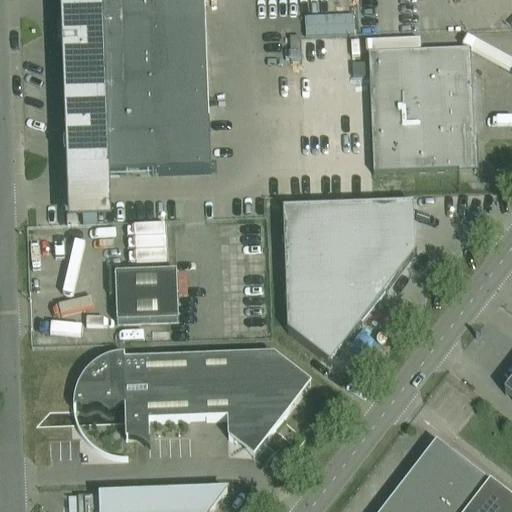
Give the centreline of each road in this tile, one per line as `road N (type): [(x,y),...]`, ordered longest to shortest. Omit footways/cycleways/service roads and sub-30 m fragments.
road 1 (unclassified): [(308,511),(511,248)]
road 2 (unknown): [(58,185),(221,160),(232,134),(235,0)]
road 3 (residential): [(10,511),(0,205)]
road 4 (unknown): [(58,185),(51,14)]
